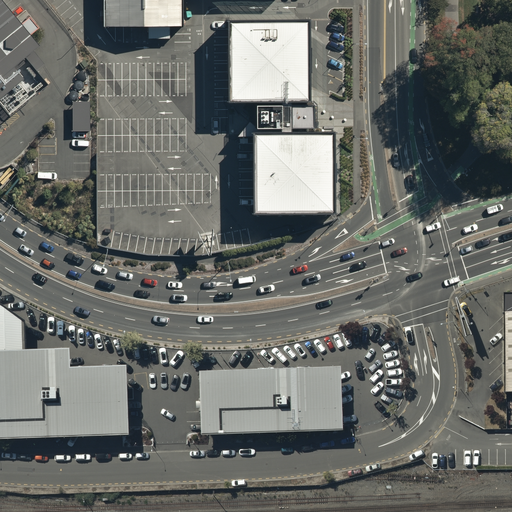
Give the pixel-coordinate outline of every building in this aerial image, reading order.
[(183,0),(108,0),(109,31),(184,31),(183,0)] [(0,120),(44,86),(24,60),(37,50),(0,2),(0,120)] [(309,23),(229,22),(229,105),(309,105),(309,23)] [(90,101),(73,101),(73,130),(90,130),(90,101)] [(333,138),(253,139),(254,217),(335,216),(333,138)] [(511,295),(500,295),(500,394),(511,393),(511,295)] [(68,352),(0,352),(0,439),(126,438),(125,365),(69,366),(68,352)] [(337,369),(197,374),(199,437),(339,433),(337,369)]
